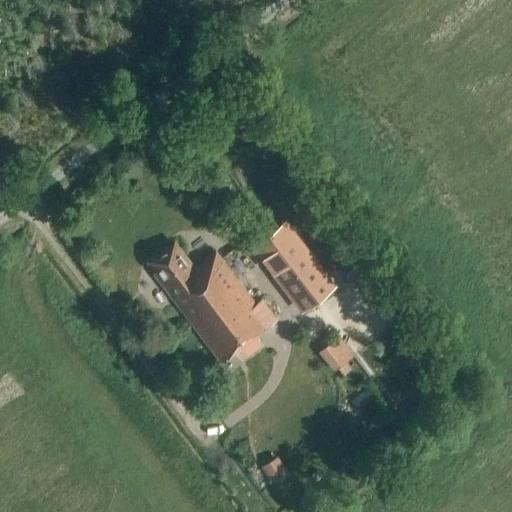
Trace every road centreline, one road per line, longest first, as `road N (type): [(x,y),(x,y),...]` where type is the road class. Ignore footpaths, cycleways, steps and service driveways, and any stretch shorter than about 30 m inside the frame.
road 1 (track): [(25,198),(256,511)]
road 2 (unclassified): [(0,218),(285,0)]
